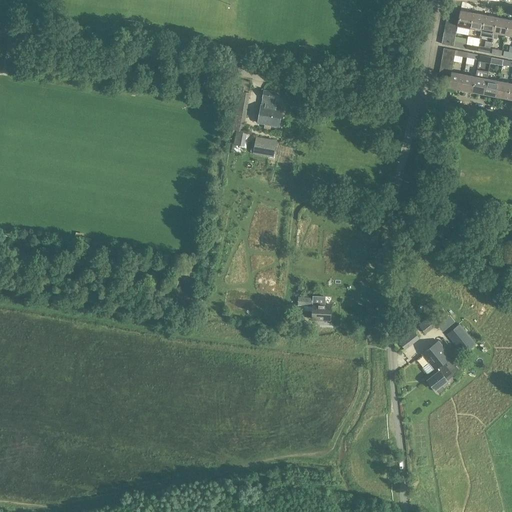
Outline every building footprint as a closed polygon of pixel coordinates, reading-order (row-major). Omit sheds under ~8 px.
[(460,10),(459,17),(458,22),(457,26),(470,28),(472,12),(460,10)] [(481,31),(482,31),(485,15),(472,12),(470,28),(481,31)] [(482,31),(481,31),(480,37),(492,39),(493,33),(496,17),(485,15),(482,31)] [(496,40),(498,34),(505,35),(508,19),(496,17),(493,33),(492,39),(496,40)] [(457,28),(457,26),(458,22),(446,20),(445,26),(457,28)] [(444,32),(456,34),(457,28),(445,26),(444,32)] [(443,38),(455,40),(456,34),(444,32),(443,38)] [(441,44),(453,46),(455,40),(443,38),(441,44)] [(456,50),(444,48),(443,54),(455,56),(456,50)] [(443,54),(442,60),(453,62),(455,56),(443,54)] [(452,68),(453,62),(442,60),(440,66),(452,68)] [(451,74),(452,72),(452,68),(440,66),(439,72),(451,74)] [(477,71),(476,76),(473,92),(485,94),(488,79),(489,73),(477,71)] [(438,78),(450,80),(451,74),(439,72),(438,78)] [(449,87),(461,90),(464,74),(452,72),(451,74),(450,80),(449,87)] [(461,90),(473,92),(476,76),(464,74),(461,90)] [(499,81),(488,79),(485,94),(496,97),(499,81)] [(496,97),(508,99),(511,83),(499,81),(496,97)] [(266,99),(273,100),(274,92),(264,90),(262,98),(266,99)] [(242,132),(249,93),(239,91),(232,130),(237,130),(234,144),(244,146),(246,132),(242,132)] [(274,106),(274,104),(272,104),(273,100),(266,99),(265,102),(264,102),(264,105),(260,104),(257,122),(277,126),(280,107),(274,106)] [(276,141),(256,138),(254,153),(273,157),(276,141)] [(298,305),(312,306),(312,298),(298,297),(298,305)] [(314,317),(333,318),(333,302),(315,302),(314,317)] [(452,321),(442,309),(429,320),(427,318),(418,325),(426,334),(438,324),(443,329),(452,321)] [(476,344),(459,324),(447,335),(463,354),(476,344)] [(413,330),(398,342),(405,350),(419,338),(413,330)] [(445,378),(451,373),(443,363),(451,357),(438,341),(422,354),(435,370),(437,368),(439,371),(428,381),(435,390),(447,380),(445,378)]
